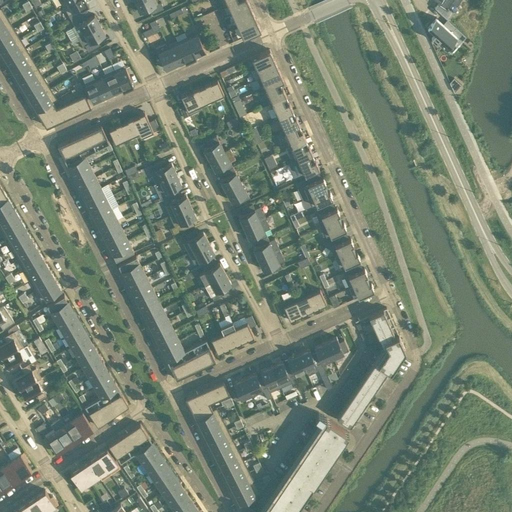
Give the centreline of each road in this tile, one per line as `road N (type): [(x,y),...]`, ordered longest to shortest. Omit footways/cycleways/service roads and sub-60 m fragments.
road 1 (residential): [(393,297),(274,34)]
road 2 (residential): [(170,395),(38,140)]
road 3 (residential): [(156,88),(207,219),(282,344)]
road 4 (residential): [(0,161),(146,407)]
road 5 (residential): [(282,344),(226,211),(156,88)]
road 6 (residential): [(317,511),(416,362),(393,297)]
road 7 (tertiary): [(488,242),(396,42)]
road 8 (residential): [(274,34),(156,88)]
road 9 (residential): [(156,88),(38,140)]
road 10 (residential): [(224,511),(170,395)]
road 11 (residential): [(170,395),(282,344)]
road 12 (residential): [(146,407),(211,511)]
road 13 (residential): [(282,344),(393,297)]
